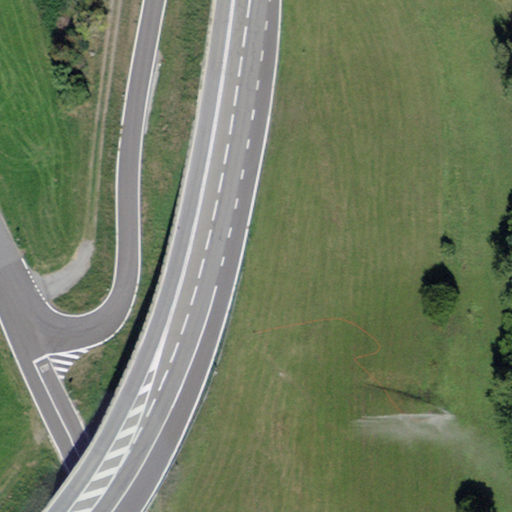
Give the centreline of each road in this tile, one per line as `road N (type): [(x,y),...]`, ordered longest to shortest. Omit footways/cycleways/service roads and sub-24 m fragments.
road 1 (primary): [(154,0),(135,107),(123,294),(91,328),(21,327)]
road 2 (track): [(8,295),(63,278),(87,253),(118,0)]
road 3 (primary): [(208,240),(141,419),(84,511)]
road 4 (primary): [(127,511),(208,343),(217,280),(208,240)]
road 5 (primary): [(245,0),(208,240)]
road 6 (secondary): [(108,511),(21,327)]
